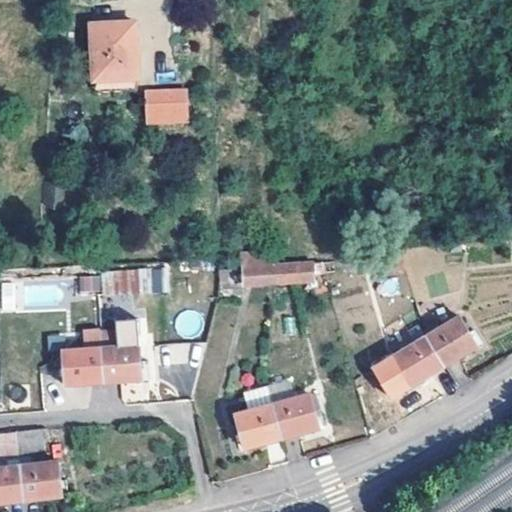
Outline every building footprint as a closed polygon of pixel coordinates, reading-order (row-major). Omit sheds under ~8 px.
[(146,81),(144,27),(80,29),(82,83),(146,81)] [(189,124),(188,88),(144,89),(145,125),(189,124)] [(405,271),(404,259),(378,261),(379,273),(405,271)] [(306,282),(304,265),(277,266),(275,284),(306,282)] [(275,284),(277,266),(247,269),(248,286),(275,284)] [(102,276),(103,296),(140,293),(139,273),(102,276)] [(99,292),(99,276),(79,276),(79,292),(99,292)] [(428,338),(445,367),(478,347),(461,319),(440,331),(437,325),(426,331),(430,337),(428,338)] [(445,367),(428,338),(426,340),(418,327),(408,332),(416,346),(395,358),(412,387),(445,367)] [(101,332),(101,331),(88,331),(90,350),(64,352),(67,387),(105,383),(101,332)] [(101,332),(105,383),(144,381),(141,347),(121,349),(119,331),(101,332)] [(282,440),(273,406),(268,387),(244,394),(249,413),(237,416),(246,449),(282,440)] [(273,406),(282,440),(320,430),(311,396),(273,406)] [(43,457),(40,428),(17,430),(25,501),(64,496),(60,463),(33,466),(33,459),(43,457)] [(0,504),(25,501),(17,430),(0,431),(0,464),(10,463),(11,470),(0,471),(0,504)]
